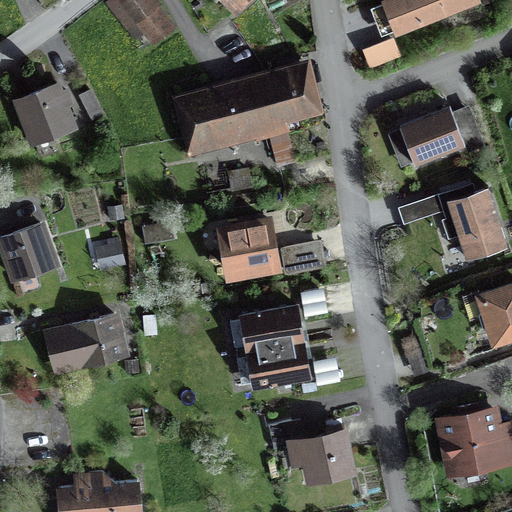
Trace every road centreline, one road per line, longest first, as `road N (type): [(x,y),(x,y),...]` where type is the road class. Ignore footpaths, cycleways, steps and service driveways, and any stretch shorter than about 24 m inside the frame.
road 1 (residential): [(339,105),(408,511)]
road 2 (residential): [(339,105),(511,40)]
